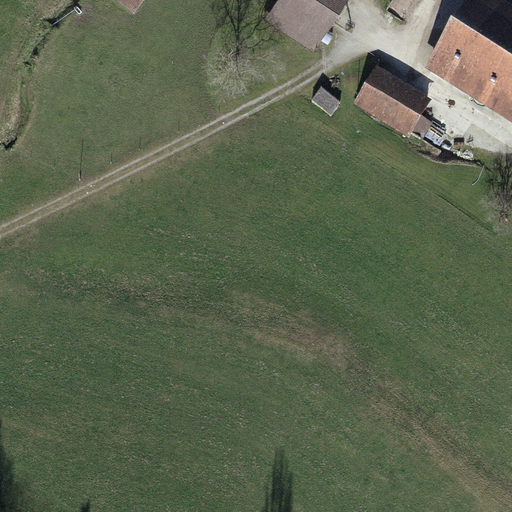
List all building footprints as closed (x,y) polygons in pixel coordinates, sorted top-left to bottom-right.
[(121,0),(133,8),(139,0),(121,0)] [(286,0),(277,16),(334,48),(361,0),(286,0)] [(511,13),(496,3),(450,75),(511,114),(511,13)] [(434,117),(376,75),(356,102),(413,145),(434,117)] [(340,104),(322,90),(313,102),(331,116),(340,104)]
